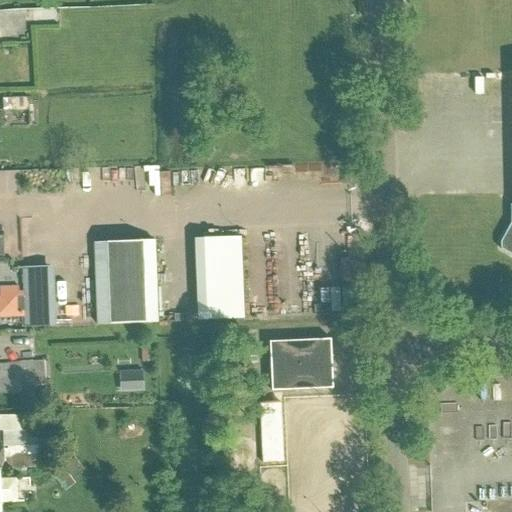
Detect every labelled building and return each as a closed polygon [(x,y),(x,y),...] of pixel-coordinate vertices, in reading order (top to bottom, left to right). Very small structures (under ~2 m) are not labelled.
[(511,222),(500,243),(500,250),(511,256),(511,222)] [(93,243),(96,326),(157,324),(155,241),(93,243)] [(241,243),(197,244),(200,324),(244,322),(241,243)] [(23,295),(0,296),(0,318),(24,317),(24,328),(49,328),(47,267),(23,268),(23,295)] [(330,340),(269,343),(271,392),(332,389),(330,340)] [(0,381),(19,380),(21,408),(46,407),(44,362),(21,363),(21,364),(17,364),(16,348),(0,348),(0,381)] [(280,404),(260,404),(262,464),(283,463),(280,404)] [(0,511),(1,511),(1,503),(16,503),(15,478),(0,478),(0,476),(0,470),(0,467),(0,465),(0,511)]
